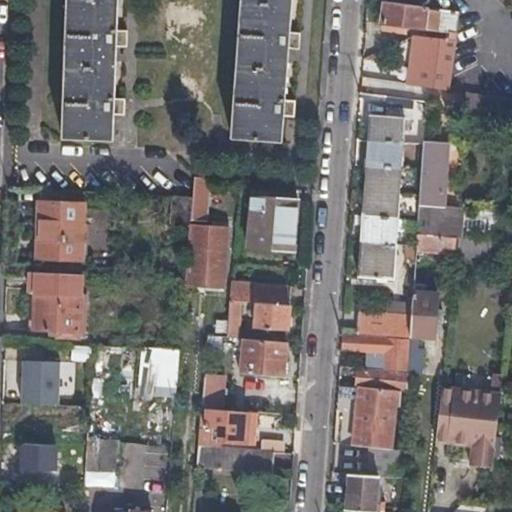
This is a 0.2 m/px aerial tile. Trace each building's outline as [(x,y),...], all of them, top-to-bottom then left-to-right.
[(67,0),(63,140),(88,141),(112,141),(116,0),(67,0)] [(241,0),(232,136),(256,137),(281,139),(290,0),(241,0)] [(459,11),(388,0),(384,0),(381,22),(449,32),(448,39),(455,40),(459,11)] [(415,35),(410,83),(450,89),(455,40),(448,39),(415,35)] [(461,119),(466,119),(471,120),(472,106),(463,105),(461,119)] [(367,142),(401,144),(403,116),(368,114),(367,142)] [(459,221),(449,220),(440,220),(440,215),(445,215),(449,143),(422,141),(417,233),(456,235),(458,235),(459,221)] [(400,168),(401,144),(367,142),(365,166),(400,168)] [(398,193),(400,168),(365,166),(364,191),(398,193)] [(194,177),(191,207),(191,217),(204,218),(207,178),(194,177)] [(396,217),(398,193),(364,191),(362,215),(396,217)] [(248,248),(271,249),(294,251),(297,202),(251,199),(248,248)] [(37,255),(59,257),(81,259),(84,204),(40,201),(37,255)] [(395,242),(396,217),(362,215),(361,240),(395,242)] [(185,283),(203,284),(220,285),(225,229),(190,225),(185,283)] [(456,235),(417,233),(416,247),(422,248),(436,248),(436,255),(446,256),(446,249),(455,249),(456,235)] [(458,235),(456,252),(489,255),(490,237),(458,235)] [(393,277),(395,242),(361,240),(359,276),(393,277)] [(416,247),(414,281),(424,282),(426,259),(421,258),(422,248),(416,247)] [(28,290),(32,290),(35,290),(34,329),(78,330),(80,273),(28,271),(28,290)] [(424,282),(414,281),(414,297),(411,332),(409,370),(420,371),(422,346),(418,346),(419,331),(433,330),(433,328),(435,304),(436,291),(423,290),(424,282)] [(239,302),(247,302),(254,303),(252,328),(286,330),(289,288),(230,283),(225,339),(235,340),(239,302)] [(357,333),(411,332),(414,297),(387,296),(386,312),(358,310),(357,333)] [(442,304),(435,304),(433,328),(440,328),(442,304)] [(379,353),(378,369),(397,370),(405,370),(408,335),(341,337),(340,350),(379,353)] [(242,340),(241,357),(240,375),(281,377),(284,342),(242,340)] [(69,360),(88,361),(88,346),(70,345),(69,360)] [(55,404),(57,359),(17,358),(16,403),(55,404)] [(136,369),(136,395),(166,394),(166,368),(136,369)] [(355,384),(359,384),(396,387),(397,370),(378,369),(356,368),(355,384)] [(371,446),(369,472),(378,473),(403,475),(405,447),(393,447),(396,387),(359,384),(355,445),(371,446)] [(492,466),(501,391),(453,385),(447,440),(472,443),(470,463),(492,466)] [(199,411),(211,412),(212,389),(201,388),(199,411)] [(175,398),(168,397),(162,397),(160,419),(173,420),(175,398)] [(254,414),(211,412),(199,411),(196,448),(206,448),(206,429),(218,429),(218,443),(252,445),(254,414)] [(116,470),(117,461),(118,451),(124,451),(124,442),(86,439),(84,468),(116,470)] [(257,440),(256,450),(273,451),(283,451),(285,441),(257,440)] [(16,442),(15,469),(53,471),(54,443),(16,442)] [(132,442),(131,447),(131,452),(159,454),(157,479),(168,479),(171,445),(132,442)] [(256,450),(206,448),(196,448),(194,470),(272,471),(273,451),(256,450)] [(378,473),(369,472),(350,471),(347,508),(376,510),(378,473)]
